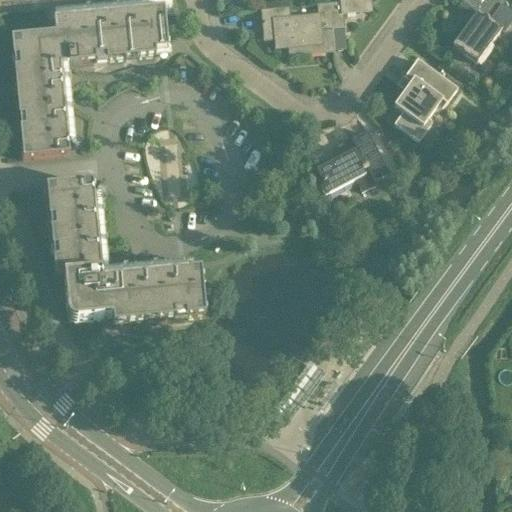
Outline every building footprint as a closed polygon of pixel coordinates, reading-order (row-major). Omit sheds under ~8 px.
[(339,0),(340,6),(328,7),(330,33),(342,31),(341,18),(370,15),(368,0),(339,0)] [(475,17),(451,50),(476,67),(499,35),(503,38),(511,25),(511,17),(500,9),(487,0),(462,0),(459,5),(475,17)] [(332,55),(330,33),(328,7),(316,8),(316,19),(288,21),(287,11),(260,13),(263,43),(273,42),(274,52),(289,51),(290,59),(332,55)] [(47,38),(10,41),(21,163),(68,159),(60,69),(67,68),(155,60),(154,55),(167,53),(163,12),(72,21),(53,23),(55,37),(47,38)] [(442,112),(456,94),(416,64),(402,83),(404,84),(400,90),(405,93),(392,110),(401,117),(393,129),(417,147),(431,129),(430,125),(427,123),(438,109),(442,112)] [(328,199),(355,185),(361,197),(375,189),(374,186),(387,179),(366,137),(351,145),(355,153),(315,174),(328,199)] [(91,187),(44,191),(53,284),(63,283),(66,317),(67,321),(67,322),(67,323),(68,324),(69,325),(70,326),(71,326),(98,324),(110,323),(111,332),(192,325),(204,324),(199,277),(193,277),(101,286),(91,187)]
